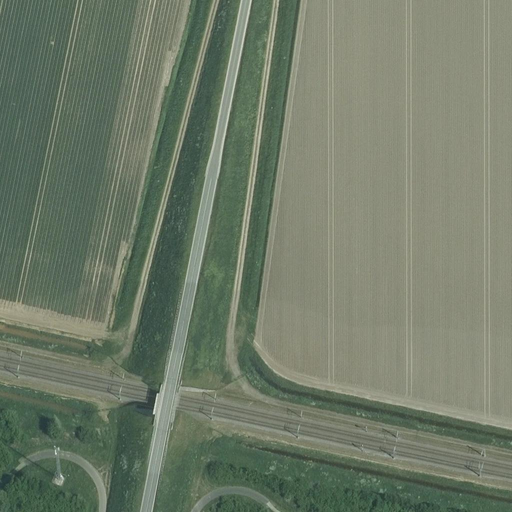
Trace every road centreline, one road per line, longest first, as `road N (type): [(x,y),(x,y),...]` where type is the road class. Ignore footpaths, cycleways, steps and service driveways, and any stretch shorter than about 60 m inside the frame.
road 1 (track): [(511,453),(276,402),(244,385),(229,359),(276,0)]
road 2 (unclassified): [(145,511),(245,0)]
road 3 (track): [(216,0),(123,352),(98,365),(0,344)]
road 4 (track): [(511,490),(221,431),(211,436),(200,471),(214,494)]
